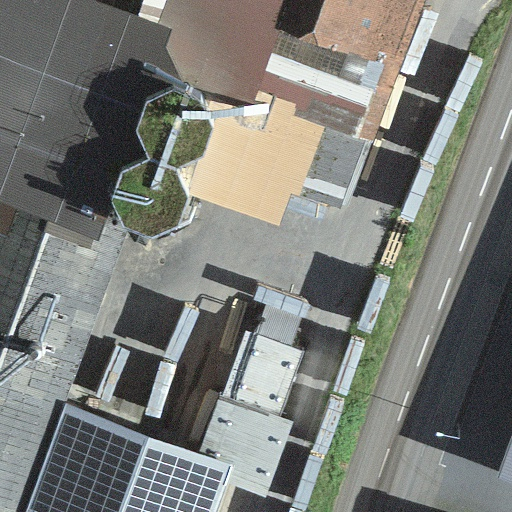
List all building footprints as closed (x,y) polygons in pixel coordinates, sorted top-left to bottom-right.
[(156,17),(109,0),(0,0),(0,198),(97,235),(106,213),(124,163),(139,124),(150,95),(160,69),(174,24),(156,17)] [(162,0),(156,17),(174,24),(160,69),(251,105),(259,82),(298,94),(293,110),(374,136),(423,0),(162,0)] [(204,145),(214,117),(202,93),(174,83),(150,95),(139,124),(151,151),(177,160),(204,145)] [(188,187),(177,160),(151,151),(124,163),(114,192),(126,217),(154,225),(179,213),(188,187)] [(97,235),(0,198),(0,511),(23,511),(62,402),(129,221),(106,213),(97,235)] [(511,330),(501,326),(473,399),(511,413),(511,330)] [(212,511),(230,461),(62,402),(23,511),(212,511)] [(511,430),(495,475),(511,481),(511,430)]
